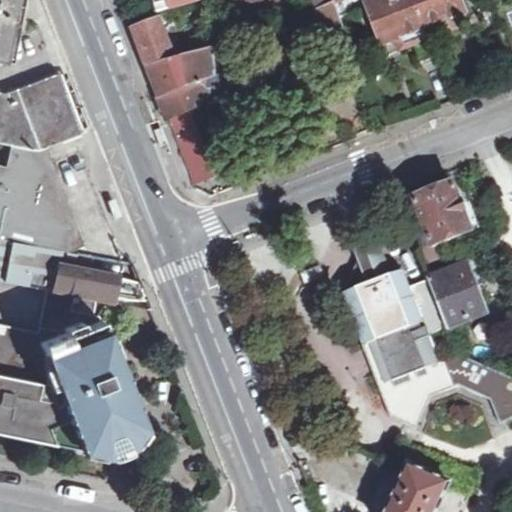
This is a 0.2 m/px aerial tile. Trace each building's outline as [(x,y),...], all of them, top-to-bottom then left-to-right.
[(0,0),(0,57),(3,58),(13,8),(14,0),(0,0)] [(153,0),(157,12),(172,9),(197,2),(196,0),(153,0)] [(332,0),(335,7),(341,22),(354,16),(348,1),(352,0),(359,0),(361,3),(368,0),(332,0)] [(411,0),(381,0),(365,6),(383,48),(396,44),(401,53),(413,49),(420,65),(435,59),(429,42),(422,27),(411,0)] [(411,0),(422,27),(429,42),(457,30),(453,20),(466,14),(459,0),(411,0)] [(341,22),(335,7),(314,14),(324,38),(344,30),(341,22)] [(149,67),(212,49),(211,37),(210,37),(170,47),(168,42),(161,21),(135,30),(149,67)] [(168,42),(170,47),(210,37),(211,37),(210,29),(168,42)] [(220,47),(221,65),(220,70),(213,70),(215,79),(225,77),(224,72),(224,46),(220,47)] [(212,49),(149,67),(161,98),(159,99),(161,103),(166,115),(168,120),(170,120),(178,117),(179,123),(182,122),(189,139),(208,131),(199,108),(209,104),(239,100),(240,79),(239,71),(224,72),(225,77),(215,79),(213,70),(220,70),(221,65),(220,47),(217,49),(212,49)] [(4,93),(0,92),(0,143),(11,146),(39,149),(81,133),(77,124),(58,74),(58,73),(4,93)] [(178,117),(170,120),(172,126),(185,158),(194,185),(225,173),(208,131),(189,139),(182,122),(179,123),(178,117)] [(163,125),(155,129),(163,148),(171,144),(163,125)] [(39,149),(11,146),(6,167),(0,165),(0,238),(14,240),(61,249),(70,251),(76,249),(39,149)] [(415,199),(432,242),(434,248),(472,233),(452,185),(415,199)] [(108,202),(104,203),(112,221),(116,220),(120,218),(113,199),(108,202)] [(14,240),(0,238),(0,280),(5,282),(14,240)] [(61,249),(14,240),(5,282),(46,290),(52,290),(58,264),(61,249)] [(359,261),(344,295),(347,303),(363,345),(368,358),(391,418),(409,426),(417,430),(426,411),(432,397),(459,386),(492,402),(501,425),(511,420),(511,378),(458,356),(439,363),(429,336),(448,328),(449,332),(488,315),(467,262),(427,277),(429,281),(411,288),(404,272),(393,276),(386,258),(380,242),(355,251),(359,261)] [(432,242),(416,248),(423,266),(439,260),(434,248),(432,242)] [(58,264),(52,290),(93,298),(108,302),(110,296),(114,276),(58,264)] [(324,267),(303,274),(307,288),(329,281),(324,267)] [(139,281),(114,276),(110,296),(149,304),(147,300),(142,288),(139,281)] [(46,290),(38,332),(0,323),(0,432),(103,454),(104,448),(124,440),(130,444),(142,426),(120,368),(115,371),(110,358),(107,348),(109,339),(99,316),(93,315),(94,303),(93,298),(52,290),(46,290)] [(118,363),(115,356),(110,358),(115,371),(120,368),(118,363)] [(437,479),(409,466),(395,497),(388,511),(438,511),(442,504),(451,485),(437,479)]
